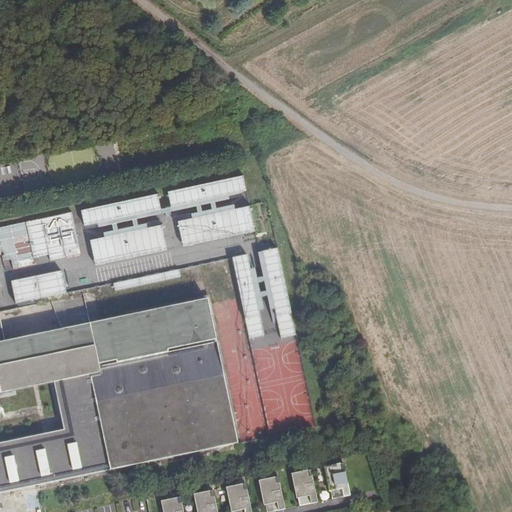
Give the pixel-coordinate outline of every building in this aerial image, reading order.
[(244,172),(164,189),(168,206),(247,189),(244,172)] [(158,206),(155,191),(76,209),(80,223),(158,206)] [(251,202),(174,218),(179,246),(257,230),(251,202)] [(71,210),(0,224),(0,258),(1,262),(10,260),(12,269),(80,256),(71,210)] [(146,224),(162,221),(161,213),(151,214),(152,219),(145,220),(146,224)] [(161,223),(88,238),(94,264),(166,249),(161,223)] [(276,247),(261,250),(279,337),(294,334),(276,247)] [(246,253),(229,257),(248,341),(264,337),(246,253)] [(60,269),(9,279),(14,303),(64,293),(60,269)] [(215,339),(207,297),(88,322),(0,340),(0,492),(47,483),(103,471),(83,376),(98,373),(96,364),(215,339)] [(102,375),(89,378),(109,470),(237,444),(217,346),(101,370),(102,375)] [(340,464),(322,468),(327,490),(339,488),(340,497),(347,496),(340,464)] [(308,471),(290,475),(294,497),(306,495),(308,504),(314,503),(308,471)] [(275,478),(257,481),(261,504),(273,502),(275,511),(281,510),(275,478)] [(247,511),(242,485),(224,489),(229,511),(240,508),(240,511),(247,511)] [(213,511),(209,491),(191,495),(194,511),(213,511)] [(179,511),(176,499),(158,502),(160,511),(179,511)]
